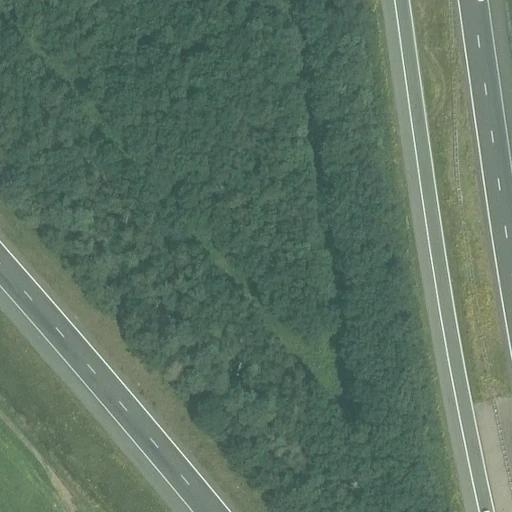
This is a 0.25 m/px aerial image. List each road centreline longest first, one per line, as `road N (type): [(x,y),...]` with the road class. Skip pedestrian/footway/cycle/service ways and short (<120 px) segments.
road 1 (motorway): [(402,0),(485,511)]
road 2 (motorway): [(0,279),(206,511)]
road 3 (motorway): [(511,270),(472,0)]
